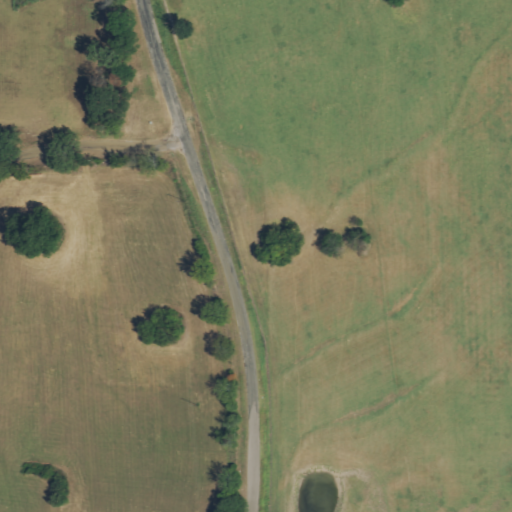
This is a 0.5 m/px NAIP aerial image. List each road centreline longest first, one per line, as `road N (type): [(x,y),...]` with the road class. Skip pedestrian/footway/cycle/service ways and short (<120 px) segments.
road 1 (residential): [(246,511),(247,419),(187,196),(136,160),(134,0)]
road 2 (residential): [(0,164),(136,160)]
